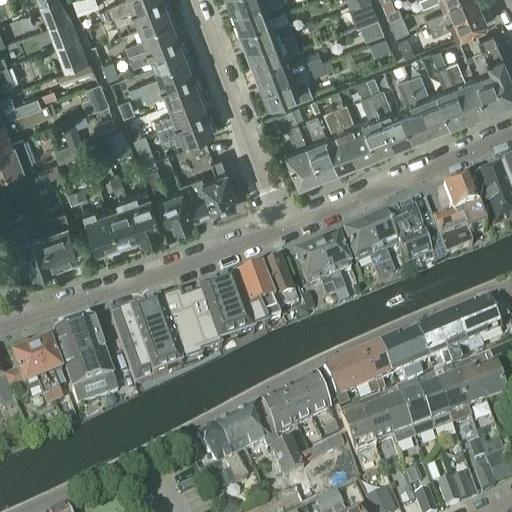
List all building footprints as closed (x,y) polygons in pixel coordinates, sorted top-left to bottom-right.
[(71,0),(77,15),(98,7),(95,0),(71,0)] [(126,0),(109,6),(104,8),(108,19),(113,17),(159,0),(126,0)] [(138,30),(173,17),(168,5),(165,6),(162,0),(159,0),(113,17),(117,27),(134,20),(138,30)] [(224,0),(226,4),(229,6),(229,7),(230,6),(232,11),(261,0),(224,0)] [(261,0),(232,11),(234,15),(233,16),(233,17),(233,21),(236,31),(270,18),(267,10),(282,4),(280,0),(261,0)] [(345,0),(349,9),(353,7),(368,1),(367,0),(345,0)] [(416,0),(417,1),(417,0),(418,0),(422,9),(439,3),(445,0),(416,0)] [(428,28),(479,6),(475,0),(445,0),(439,3),(443,12),(425,20),(428,28)] [(369,1),(349,9),(354,24),(375,15),(369,1)] [(398,8),(395,9),(392,1),(390,1),(381,5),(385,14),(384,14),(389,25),(403,19),(398,8)] [(67,17),(59,3),(46,8),(51,23),(67,17)] [(451,29),(455,39),(483,27),(485,21),(479,6),(428,28),(432,37),(451,29)] [(270,18),(236,31),(240,42),(243,44),(244,45),(245,44),(246,48),(292,31),(288,21),(285,13),(270,18)] [(128,56),(177,38),(174,31),(177,30),(173,17),(138,30),(142,40),(125,47),(128,56)] [(395,38),(409,32),(403,19),(389,25),(395,38)] [(75,36),(69,20),(53,27),(59,42),(75,36)] [(365,42),(383,35),(376,20),(359,27),(365,42)] [(299,50),(292,31),(246,48),(248,53),(247,54),(250,68),(284,55),(284,56),(299,50)] [(479,41),(477,35),(468,39),(473,53),(472,54),(480,74),(473,77),(486,110),(504,103),(479,41)] [(479,41),(504,103),(511,99),(511,81),(511,78),(510,78),(501,57),(500,57),(492,36),(479,41)] [(153,69),(187,56),(183,44),(180,45),(177,38),(128,56),(132,68),(150,61),(153,69)] [(404,60),(414,56),(406,38),(397,42),(404,60)] [(83,55),(77,40),(61,47),(66,61),(83,55)] [(430,54),(435,67),(444,63),(439,51),(430,54)] [(261,86),(322,63),(318,53),(294,62),(294,63),(288,66),(284,56),(284,55),(250,68),(251,70),(258,82),(259,82),(261,86)] [(143,94),(191,76),(189,69),(192,68),(187,56),(153,69),(157,79),(139,85),(139,86),(127,90),(130,99),(143,94)] [(486,110),(473,77),(465,80),(456,61),(446,65),(467,117),(486,110)] [(108,81),(118,77),(112,62),(101,66),(108,81)] [(326,72),(322,63),(261,86),(262,91),(261,91),(267,106),(275,102),(278,109),(311,96),(305,80),(326,72)] [(60,85),(93,73),(89,64),(39,83),(40,87),(58,80),(60,85)] [(467,117),(446,65),(435,69),(443,89),(435,92),(448,125),(467,117)] [(0,90),(7,88),(4,78),(10,75),(7,67),(0,69),(0,90)] [(448,125),(435,92),(428,95),(420,74),(408,79),(429,132),(448,125)] [(167,106),(201,93),(197,82),(194,83),(191,76),(143,94),(146,103),(164,97),(167,106)] [(411,140),(429,132),(408,79),(396,83),(405,104),(398,107),(411,140)] [(365,80),(355,84),(361,98),(370,94),(371,94),(365,80)] [(94,112),(108,106),(100,87),(86,92),(94,112)] [(411,140),(398,107),(391,110),(383,89),(371,94),(370,94),(392,147),(411,140)] [(156,131),(205,112),(203,106),(206,105),(201,93),(167,106),(171,115),(153,122),(156,131)] [(373,155),(392,147),(370,94),(361,98),(359,98),(368,119),(360,122),(373,155)] [(0,122),(32,110),(33,110),(41,107),(37,98),(37,97),(13,105),(10,96),(0,99),(0,122)] [(123,118),(134,114),(129,99),(117,104),(123,118)] [(334,108),(333,109),(355,162),(373,155),(360,122),(354,125),(346,104),(344,104),(334,108)] [(336,170),(355,162),(333,109),(322,113),(331,134),(325,136),(323,137),(336,170)] [(36,119),(33,110),(32,110),(0,122),(0,148),(13,143),(8,130),(36,119)] [(291,110),(276,116),(287,128),(295,148),(294,148),(283,153),(296,186),(317,177),(304,145),(306,144),(297,124),(291,110)] [(205,112),(156,131),(161,142),(172,138),(175,146),(181,143),(215,130),(211,118),(208,120),(205,112)] [(323,137),(325,136),(317,115),(305,120),(313,141),(306,144),(304,145),(317,177),(336,170),(323,137)] [(129,145),(121,131),(99,139),(104,154),(129,145)] [(0,176),(32,164),(23,139),(13,143),(0,148),(0,176)] [(58,164),(86,154),(81,141),(53,152),(58,164)] [(231,198),(235,196),(221,159),(210,163),(215,175),(202,180),(201,177),(177,186),(179,190),(180,189),(192,220),(217,211),(219,215),(235,209),(231,198)] [(511,163),(501,167),(502,168),(511,196),(511,163)] [(511,196),(502,168),(487,174),(507,227),(511,225),(511,196)] [(156,169),(147,172),(151,185),(156,198),(166,222),(171,220),(174,227),(176,232),(191,226),(189,221),(192,220),(180,189),(179,190),(166,194),(156,169)] [(493,232),(507,227),(487,174),(474,179),(493,232)] [(114,193),(124,189),(118,176),(109,179),(114,193)] [(471,248),(468,238),(486,232),(467,181),(441,192),(441,193),(437,195),(438,199),(436,200),(441,213),(448,211),(450,216),(431,222),(432,225),(440,246),(442,251),(445,259),(471,248)] [(79,204),(88,200),(84,190),(75,193),(79,202),(79,204)] [(79,202),(75,193),(75,192),(67,195),(70,205),(79,202)] [(162,232),(148,194),(137,198),(135,193),(125,196),(141,239),(148,237),(149,238),(151,239),(153,239),(154,239),(156,238),(158,238),(158,237),(159,236),(160,235),(160,232),(162,232)] [(139,240),(141,239),(125,196),(114,200),(116,205),(106,209),(119,246),(139,239),(139,240)] [(424,242),(410,206),(384,217),(385,219),(398,249),(398,250),(407,268),(430,258),(429,256),(442,251),(440,246),(429,217),(420,221),(427,240),(424,242)] [(119,246),(106,209),(95,213),(93,207),(82,211),(96,250),(102,248),(104,252),(119,246)] [(77,257),(68,230),(71,229),(64,211),(50,216),(54,228),(41,233),(54,270),(67,265),(66,261),(77,257)] [(385,219),(364,228),(385,278),(386,277),(393,274),(392,272),(385,256),(385,255),(398,250),(398,249),(385,219)] [(54,270),(41,233),(28,237),(23,226),(11,230),(15,242),(14,242),(21,263),(27,261),(31,273),(39,270),(41,274),(54,270)] [(364,228),(342,238),(356,268),(369,263),(369,262),(376,279),(377,281),(379,280),(385,278),(364,228)] [(338,277),(350,272),(337,240),(315,249),(335,296),(338,305),(348,301),(344,292),(338,277)] [(325,300),(335,296),(315,249),(294,257),(307,290),(319,285),(325,300)] [(280,262),(262,269),(276,302),(279,311),(287,308),(297,304),(293,295),(281,266),(280,262)] [(262,269),(234,280),(249,311),(253,309),(255,314),(259,313),(265,327),(266,326),(265,326),(266,326),(279,321),(271,304),(272,304),(272,303),(276,302),(262,269)] [(129,313),(110,320),(134,388),(146,383),(164,377),(180,371),(180,370),(189,367),(198,364),(200,363),(199,360),(209,356),(215,354),(217,354),(220,353),(217,344),(224,342),(229,340),(234,338),(235,341),(236,342),(239,341),(250,337),(253,336),(253,335),(252,334),(258,332),(266,329),(265,327),(259,313),(255,314),(253,309),(249,311),(234,280),(196,293),(196,294),(178,300),(167,303),(158,307),(157,306),(150,309),(130,316),(129,313)] [(499,334),(493,320),(485,303),(452,317),(465,348),(467,348),(471,356),(482,352),(478,343),(499,334)] [(457,352),(465,348),(452,317),(433,325),(450,366),(461,361),(457,352)] [(112,379),(112,378),(93,321),(52,334),(76,407),(117,394),(112,379)] [(444,368),(450,366),(433,325),(415,333),(428,364),(442,358),(443,360),(441,361),(444,368)] [(419,368),(428,364),(415,333),(397,340),(413,380),(422,376),(419,368)] [(405,383),(413,380),(397,340),(379,348),(392,379),(402,375),(405,383)] [(48,343),(30,350),(43,383),(44,382),(53,405),(62,401),(52,380),(62,376),(48,343)] [(511,344),(487,355),(491,366),(511,358),(511,344)] [(381,384),(392,379),(379,348),(360,356),(377,395),(384,392),(381,384)] [(5,379),(0,380),(0,393),(9,390),(14,403),(21,401),(28,398),(27,397),(39,392),(45,409),(53,405),(44,382),(43,383),(30,350),(10,359),(18,377),(12,379),(6,382),(5,379)] [(503,397),(491,366),(487,355),(469,362),(484,405),(503,397)] [(370,398),(377,395),(360,356),(342,363),(355,395),(367,390),(370,398)] [(466,411),(484,405),(469,362),(458,366),(450,369),(451,370),(466,411)] [(342,400),(355,395),(342,363),(323,372),(340,411),(346,408),(342,400)] [(470,420),(466,411),(451,370),(433,377),(451,427),(470,420)] [(433,434),(451,427),(433,377),(414,384),(416,390),(433,434)] [(315,380),(297,389),(310,422),(329,413),(315,380)] [(403,388),(395,391),(395,392),(399,400),(414,441),(433,434),(416,390),(414,384),(403,388)] [(297,389),(279,398),(293,431),(310,422),(297,389)] [(0,409),(2,408),(14,403),(9,390),(0,393),(0,409)] [(399,400),(395,392),(377,399),(392,439),(396,448),(414,441),(399,400)] [(276,440),(293,431),(279,398),(260,406),(274,438),(275,437),(276,440)] [(373,447),(392,439),(377,399),(358,406),(373,447)] [(256,406),(230,420),(241,447),(244,453),(263,443),(267,452),(269,451),(277,469),(281,478),(277,480),(283,494),(291,491),(293,490),(308,483),(306,479),(301,469),(297,459),(290,442),(279,447),(276,440),(275,437),(274,438),(269,440),(256,406)] [(354,454),(373,447),(358,406),(339,414),(354,454)] [(230,420),(214,429),(241,481),(248,478),(237,457),(244,453),(241,447),(230,420)] [(205,433),(196,438),(215,468),(224,464),(228,471),(221,475),(221,476),(214,480),(208,468),(198,473),(210,497),(211,497),(241,481),(214,429),(205,433)] [(339,439),(325,446),(329,455),(343,448),(339,440),(340,440),(339,439)] [(481,451),(485,461),(493,485),(511,479),(502,456),(503,456),(503,454),(499,445),(481,451)] [(322,447),(308,454),(308,455),(311,454),(315,462),(329,455),(325,446),(322,447)] [(308,454),(297,459),(301,469),(315,462),(311,454),(308,455),(308,454)] [(481,492),(494,487),(487,469),(474,474),(481,492)] [(459,503),(471,498),(462,476),(450,480),(459,503)] [(449,481),(436,486),(445,509),(458,504),(449,481)] [(392,511),(383,491),(368,498),(364,500),(370,511),(392,511)] [(434,511),(426,492),(412,497),(417,511),(434,511)] [(336,494),(326,498),(332,511),(331,511),(365,511),(365,509),(359,511),(342,511),(341,508),(342,507),(336,494)] [(317,511),(330,511),(331,511),(332,511),(326,498),(314,504),(317,511)]
